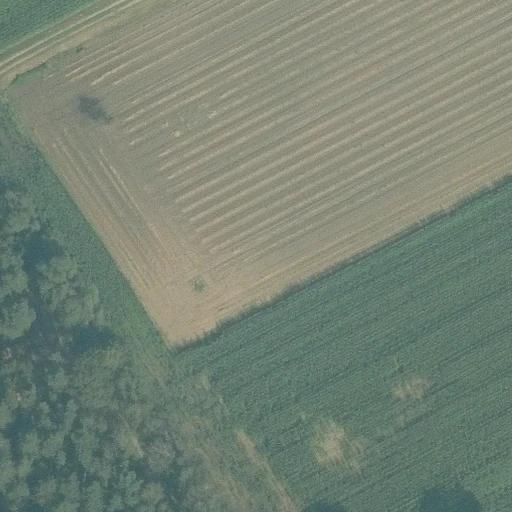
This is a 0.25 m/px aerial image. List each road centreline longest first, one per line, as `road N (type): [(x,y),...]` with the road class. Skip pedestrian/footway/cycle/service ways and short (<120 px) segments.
road 1 (track): [(176,511),(57,351)]
road 2 (track): [(140,0),(0,73)]
